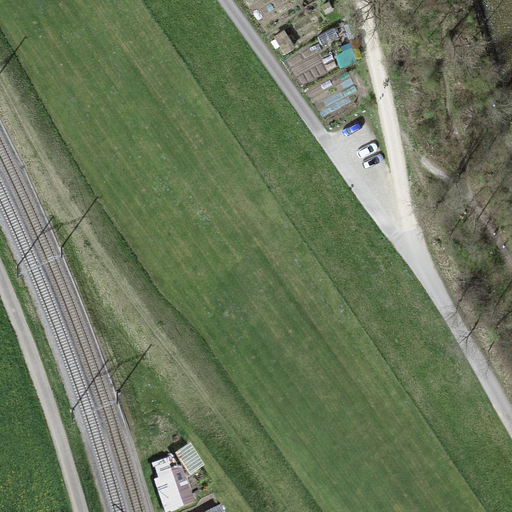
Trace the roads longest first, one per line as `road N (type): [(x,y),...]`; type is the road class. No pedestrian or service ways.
road 1 (unclassified): [(511,423),(425,264),(364,15)]
road 2 (track): [(225,0),(425,264)]
road 3 (unclassified): [(81,511),(0,278)]
